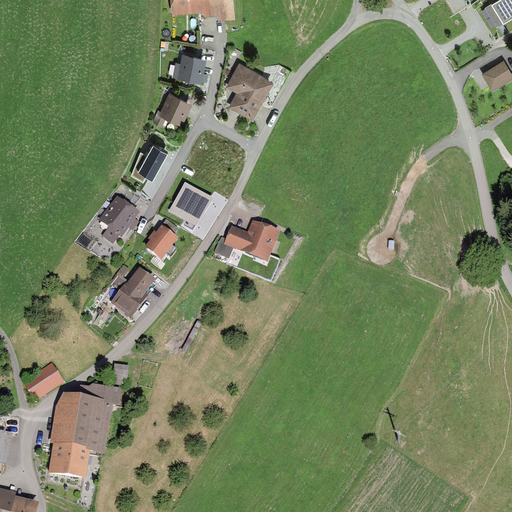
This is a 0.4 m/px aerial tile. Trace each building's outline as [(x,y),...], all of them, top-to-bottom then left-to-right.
[(234,20),(232,0),(170,0),(172,16),(203,13),(203,17),(218,16),(218,21),(234,20)] [(511,17),(511,0),(500,0),(486,9),(497,27),(511,17)] [(203,74),(206,60),(189,57),(182,55),(180,64),(175,63),(172,79),(201,85),(202,82),(206,83),(208,75),(203,74)] [(492,91),(511,79),(511,74),(504,61),(482,74),(492,91)] [(274,83),(240,64),(227,87),(237,93),(229,108),(253,121),(274,83)] [(165,119),(181,127),(192,105),(175,97),(169,94),(160,111),(159,110),(152,123),(161,127),(165,119)] [(132,176),(143,183),(146,179),(152,182),(168,155),(163,152),(153,147),(147,157),(141,153),(132,176)] [(213,198),(185,183),(169,211),(196,226),(213,198)] [(135,219),(140,212),(119,195),(100,220),(109,226),(102,235),(113,243),(119,235),(122,237),(128,228),(130,227),(133,230),(139,221),(135,219)] [(167,219),(162,225),(174,234),(179,228),(167,219)] [(280,232),(253,220),(248,232),(232,225),(226,238),(224,243),(234,247),(268,261),(280,232)] [(150,240),(145,247),(161,259),(166,252),(171,256),(177,249),(172,245),(178,237),(174,234),(162,225),(157,232),(154,230),(148,238),(150,240)] [(229,258),(234,247),(224,243),(226,238),(222,237),(219,241),(215,252),(229,258)] [(110,283),(120,291),(128,280),(124,277),(129,269),(124,265),(110,283)] [(140,266),(128,280),(120,291),(112,302),(131,317),(156,285),(153,283),(156,279),(140,266)] [(35,395),(62,377),(53,364),(26,382),(35,395)] [(128,366),(115,364),(112,380),(125,382),(128,366)] [(117,405),(119,388),(89,383),(85,399),(117,405)] [(64,394),(48,470),(84,478),(90,452),(101,454),(112,404),(85,399),(64,394)] [(0,466),(1,467),(10,435),(0,432),(0,466)] [(0,511),(34,511),(36,502),(0,492),(0,511)]
